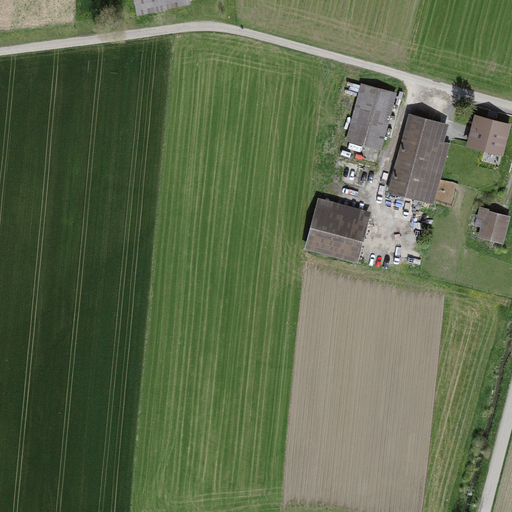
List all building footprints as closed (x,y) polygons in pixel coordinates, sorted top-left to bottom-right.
[(188,4),(186,0),(133,0),(136,13),(188,4)] [(395,94),(362,86),(347,141),(380,150),(395,94)] [(446,127),(408,116),(387,193),(426,203),(428,195),(435,197),(449,147),(442,145),(446,127)] [(509,128),(474,118),(466,146),(501,156),(509,128)] [(368,221),(318,207),(308,246),(357,260),(368,221)] [(502,244),(510,218),(481,210),(478,219),(484,221),(479,237),(502,244)]
